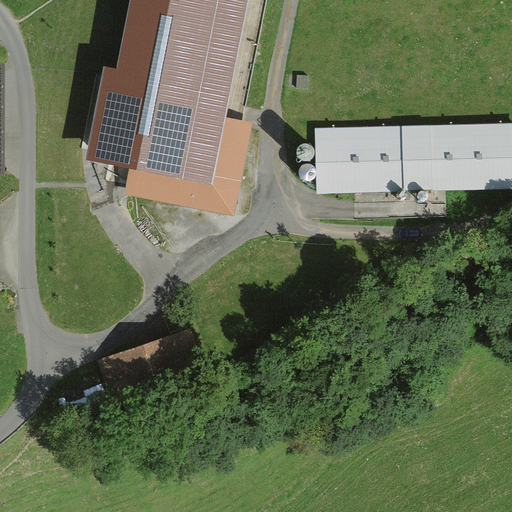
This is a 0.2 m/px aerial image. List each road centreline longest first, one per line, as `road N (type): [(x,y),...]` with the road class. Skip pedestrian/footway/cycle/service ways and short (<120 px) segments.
road 1 (unclassified): [(0,15),(25,84),(28,310),(54,372)]
road 2 (unclassified): [(54,372),(142,313),(264,204)]
road 3 (residential): [(264,204),(306,228),(405,235),(455,234),(511,216)]
road 4 (unclassified): [(264,204),(273,162),(271,93),(288,0)]
